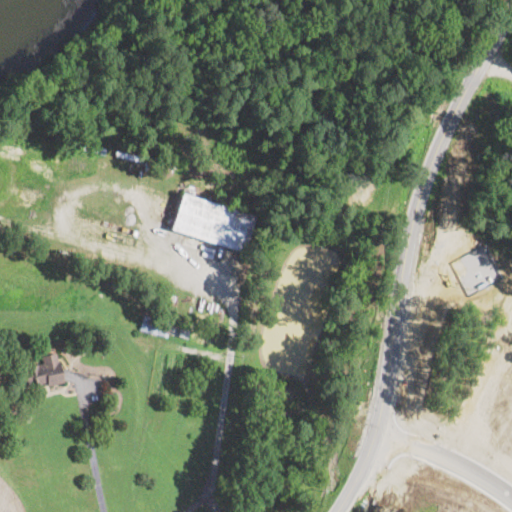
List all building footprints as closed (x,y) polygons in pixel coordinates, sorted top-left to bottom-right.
[(212,175),(211,178),(205,176),(207,167),(213,168),(212,175)] [(244,253),(170,230),(182,194),(255,216),(244,253)] [(167,337),(167,338),(140,330),(144,316),(171,323),(167,337)] [(190,329),(187,338),(178,336),(180,327),(190,329)] [(63,382),(64,384),(49,387),(48,383),(42,384),(42,386),(30,388),(30,387),(19,389),(16,373),(16,371),(25,370),(24,368),(42,365),(41,357),(59,354),(63,382)] [(294,388),(291,399),(272,393),(275,383),(294,388)]
